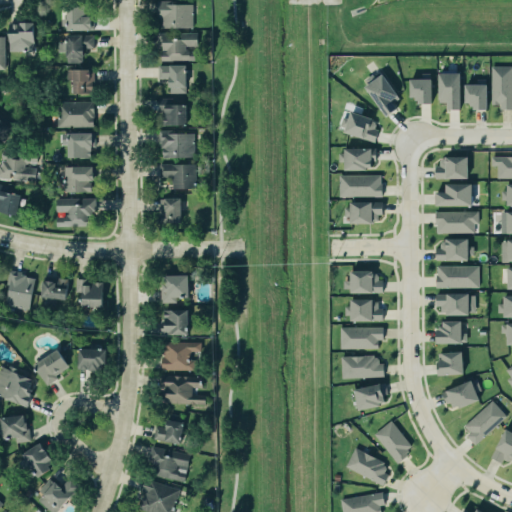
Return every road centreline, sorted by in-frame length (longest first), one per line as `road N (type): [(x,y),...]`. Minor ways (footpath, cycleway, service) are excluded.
road 1 (residential): [(131,0),(130,358),(126,411),(99,511)]
road 2 (residential): [(409,137),(410,365),(423,415),(454,463)]
road 3 (residential): [(244,253),(103,252),(0,237)]
road 4 (residential): [(114,467),(96,463),(64,434),(60,414),(78,404),(126,411)]
